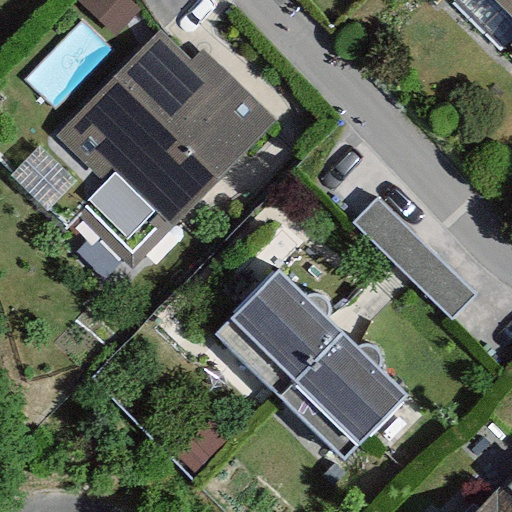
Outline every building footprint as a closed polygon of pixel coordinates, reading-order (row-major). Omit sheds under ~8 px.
[(511,0),(483,0),(511,27),(511,0)] [(60,138),(158,235),(271,123),(173,25),(60,138)] [(381,198),(357,222),(453,315),(477,291),(381,198)] [(222,324),(347,443),(401,386),(276,267),(222,324)] [(511,511),(511,473),(473,511),(511,511)]
